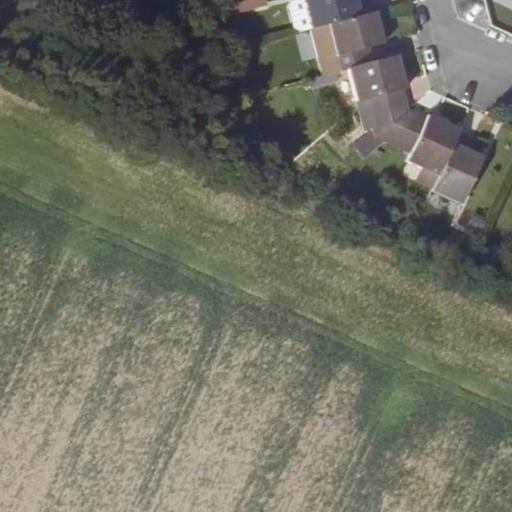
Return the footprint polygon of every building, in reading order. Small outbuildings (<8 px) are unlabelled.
[(234,0),(238,13),(265,7),(263,0),(234,0)] [(302,0),(310,30),(372,14),(368,0),(302,0)] [(360,65),(356,51),(368,48),(383,45),(375,13),(372,14),(310,30),(321,75),(348,69),(360,65)] [(368,48),(356,51),(360,65),(371,62),(368,48)] [(375,137),(408,110),(402,91),(406,90),(397,56),(371,62),(360,65),(348,69),(355,102),(365,100),(372,130),(374,138),(375,137)] [(426,119),(408,110),(375,137),(382,141),(410,154),(405,162),(438,177),(458,133),(459,131),(428,117),(426,119)] [(372,130),(352,146),(358,152),(374,138),(372,130)] [(476,141),(458,133),(438,177),(431,191),(460,205),(482,159),(470,153),(476,141)] [(374,138),(358,152),(362,158),(382,141),(375,137),(374,138)]
